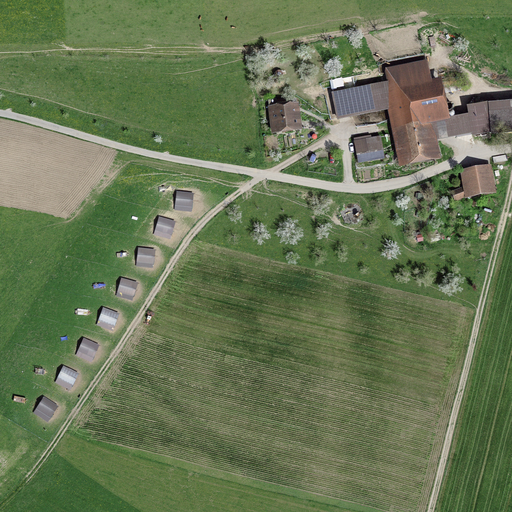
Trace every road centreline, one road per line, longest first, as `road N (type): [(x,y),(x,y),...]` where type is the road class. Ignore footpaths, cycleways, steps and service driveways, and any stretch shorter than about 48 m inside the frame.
road 1 (residential): [(511,147),(381,187),(351,188),(151,154),(0,113)]
road 2 (track): [(264,174),(191,234),(54,445),(0,505)]
road 3 (track): [(511,179),(430,511)]
